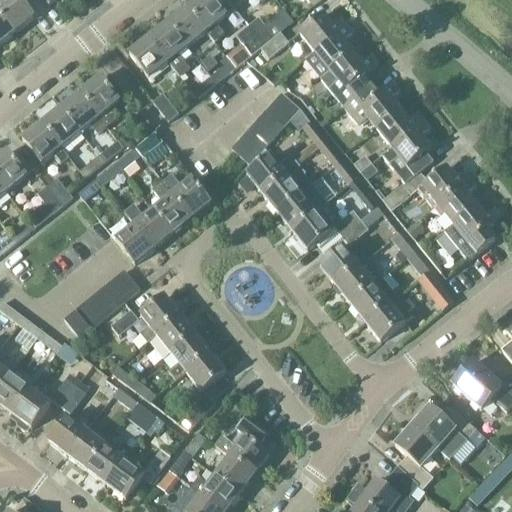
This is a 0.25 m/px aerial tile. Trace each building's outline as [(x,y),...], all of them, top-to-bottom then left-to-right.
[(1,0),(5,3),(0,6),(0,18),(14,36),(34,21),(17,0),(1,0)] [(42,0),(49,8),(59,0),(42,0)] [(195,5),(189,11),(208,35),(216,45),(225,38),(217,28),(227,20),(210,0),(194,0),(194,3),(195,5)] [(306,0),(314,10),(324,2),(322,0),(306,0)] [(189,50),(208,35),(189,11),(169,26),(189,50)] [(250,29),(266,49),(281,36),(294,25),(284,12),(265,27),(260,21),(250,29)] [(316,56),(349,29),(343,21),(334,28),(325,16),(300,36),(316,56)] [(0,47),(14,36),(0,18),(0,47)] [(179,58),(189,50),(169,26),(150,42),(170,65),(181,80),(191,72),(179,58)] [(227,59),(231,64),(237,72),(245,65),(256,56),(262,52),(266,49),(250,29),(237,39),(243,46),(227,59)] [(355,37),(349,29),(316,56),(332,75),(356,55),(347,43),(355,37)] [(281,36),(266,49),(262,52),(270,63),(290,47),(281,36)] [(150,81),(170,65),(150,42),(131,57),(150,81)] [(366,80),(372,75),(371,74),(379,67),(373,59),(365,66),(356,55),(332,75),(322,82),(330,92),(345,110),(372,88),(366,80)] [(218,87),(237,72),(231,64),(212,80),(218,87)] [(199,102),(218,87),(212,80),(201,89),(193,95),(199,102)] [(117,122),(110,114),(120,105),(101,81),(81,97),(108,130),(117,122)] [(294,92),(300,100),(311,91),(305,83),(294,92)] [(378,132),(402,112),(394,102),(402,95),(395,87),(387,93),(386,93),(380,97),(372,88),(345,110),(358,126),(364,127),(370,123),(378,132)] [(274,106),(293,122),(301,113),(282,96),(274,106)] [(98,138),(108,130),(81,97),(62,112),(82,136),(91,129),(98,138)] [(180,118),(164,98),(154,106),(170,126),(180,118)] [(265,115),(285,132),(293,122),(274,106),(265,115)] [(62,151),(82,136),(62,112),(43,127),(62,151)] [(412,124),(402,112),(378,132),(393,151),(426,124),(420,117),(412,124)] [(257,124),(277,141),(285,132),(265,115),(257,124)] [(147,144),(156,137),(157,135),(142,116),(131,124),(147,144)] [(249,133),(268,150),(277,141),(257,124),(249,133)] [(383,159),(405,187),(419,176),(433,164),(426,157),(433,151),(424,140),(432,133),(426,124),(393,151),(383,159)] [(319,152),(327,146),(312,126),(304,133),(319,152)] [(62,152),(62,151),(43,127),(23,143),(43,167),(53,159),(60,169),(69,162),(62,152)] [(241,143),(260,160),(268,150),(249,133),(241,143)] [(164,147),(156,137),(147,144),(137,152),(142,159),(145,162),(151,169),(168,156),(162,148),(164,147)] [(233,152),(252,169),(260,160),(241,143),(233,152)] [(118,144),(99,159),(106,167),(125,152),(118,144)] [(342,165),(327,146),(319,152),(334,172),(342,165)] [(302,162),(314,174),(326,162),(313,150),(302,162)] [(124,174),(142,159),(137,152),(118,167),(124,174)] [(0,185),(8,195),(27,179),(8,155),(0,161),(0,185)] [(280,168),(272,159),(248,178),(263,197),(300,168),(292,158),(280,168)] [(87,182),(106,167),(99,159),(80,174),(87,182)] [(362,176),(373,168),(366,160),(355,168),(362,176)] [(356,184),(342,165),(334,172),(348,190),(356,184)] [(124,174),(118,167),(99,182),(105,189),(124,174)] [(306,179),(307,178),(300,168),(263,197),(278,216),(313,188),(306,179)] [(440,209),(473,183),(466,175),(458,182),(449,170),(428,187),(424,190),(440,209)] [(173,179),(164,186),(192,222),(212,207),(192,182),(182,191),(173,179)] [(105,189),(99,182),(78,198),(85,205),(105,189)] [(59,183),(49,190),(64,210),(74,202),(59,183)] [(470,196),(478,190),(473,183),(440,209),(436,213),(441,220),(445,216),(455,228),(480,208),(470,196)] [(192,222),(164,186),(153,194),(162,206),(154,213),(174,237),(192,222)] [(317,216),(328,208),(328,207),(313,188),(278,216),(293,235),(317,216)] [(403,188),(384,204),(393,215),(412,199),(403,188)] [(37,232),(54,218),(64,210),(49,190),(39,198),(45,206),(28,220),(37,232)] [(378,211),(370,201),(364,207),(371,216),(378,211)] [(335,231),(344,224),(330,206),(328,208),(317,216),(293,235),(308,254),(316,248),(332,235),(331,234),(335,231)] [(496,212),(488,219),(480,208),(455,228),(447,235),(470,263),(496,242),(489,233),(495,228),(494,227),(503,220),(496,212)] [(126,216),(135,228),(155,252),(174,237),(154,213),(144,221),(134,209),(126,216)] [(378,212),(362,225),(368,233),(384,220),(378,212)] [(335,231),(342,240),(362,225),(355,215),(344,224),(335,231)] [(11,240),(17,247),(37,232),(28,220),(27,221),(30,224),(11,240)] [(350,249),(369,234),(368,233),(362,225),(342,240),(350,249)] [(426,234),(419,226),(408,235),(415,242),(426,234)] [(135,268),(155,252),(135,228),(116,243),(135,268)] [(407,263),(415,257),(400,238),(392,244),(407,263)] [(0,248),(0,260),(17,247),(11,240),(0,248)] [(369,263),(362,254),(353,260),(347,252),(345,250),(329,264),(321,270),(336,289),(369,263)] [(430,276),(415,257),(407,263),(422,282),(430,276)] [(460,287),(477,274),(466,261),(449,274),(460,287)] [(384,282),(369,263),(336,289),(351,308),(384,282)] [(141,294),(125,274),(115,281),(131,302),(141,294)] [(430,276),(422,282),(422,283),(437,302),(446,295),(431,275),(430,276)] [(131,302),(115,281),(105,289),(122,310),(131,302)] [(399,301),(384,282),(351,308),(367,327),(398,303),(399,301)] [(122,310),(105,289),(96,297),(112,317),(122,310)] [(112,317),(96,297),(86,305),(102,325),(112,317)] [(140,337),(147,346),(157,338),(181,319),(165,300),(141,319),(150,329),(140,337)] [(413,322),(409,316),(415,311),(410,305),(403,310),(398,303),(367,327),(382,346),(413,322)] [(102,325),(86,305),(76,312),(78,314),(92,333),(102,325)] [(0,310),(0,314),(18,328),(24,321),(4,306),(0,310)] [(64,325),(79,343),(92,333),(78,314),(64,325)] [(119,339),(139,324),(132,314),(112,330),(119,339)] [(172,357),(196,338),(181,319),(157,338),(172,357)] [(24,332),(38,343),(43,336),(24,321),(18,328),(24,332)] [(511,328),(505,334),(511,342),(511,347),(503,355),(511,366),(511,328)] [(38,343),(24,332),(15,344),(29,354),(38,343)] [(57,357),(62,350),(43,336),(38,343),(57,357)] [(168,376),(175,385),(211,356),(196,338),(172,357),(180,367),(168,376)] [(202,395),(226,376),(211,356),(187,376),(202,395)] [(511,412),(511,381),(510,380),(500,390),(474,366),(454,388),(482,414),(492,403),(508,417),(511,412)] [(0,393),(11,379),(0,370),(0,393)] [(113,378),(130,391),(135,384),(118,371),(113,378)] [(96,384),(101,378),(93,372),(88,378),(96,384)] [(0,393),(0,408),(12,418),(31,393),(11,379),(0,393)] [(51,403),(61,410),(76,390),(66,383),(51,403)] [(18,426),(18,430),(25,435),(29,434),(31,432),(32,433),(51,408),(40,400),(48,391),(38,384),(31,393),(12,418),(20,423),(18,426)] [(135,384),(130,391),(151,406),(156,399),(135,384)] [(71,418),(86,398),(76,390),(61,410),(71,418)] [(113,401),(133,415),(139,408),(119,393),(113,401)] [(198,426),(216,408),(207,399),(189,418),(178,428),(189,437),(198,426)] [(157,422),(139,408),(133,415),(152,429),(157,422)] [(431,411),(414,430),(439,453),(451,463),(477,434),(452,411),(443,421),(431,411)] [(113,435),(127,445),(138,428),(123,419),(113,435)] [(47,444),(67,459),(85,435),(90,429),(82,423),(77,428),(66,420),(47,444)] [(216,449),(231,460),(255,479),(270,459),(261,452),(271,438),(249,421),(237,438),(244,443),(238,451),(223,440),(216,449)] [(91,429),(90,429),(67,459),(87,474),(105,449),(87,436),(91,429)] [(422,472),(439,453),(414,430),(396,449),(408,460),(398,471),(419,489),(423,493),(434,482),(422,472)] [(194,444),(185,456),(192,462),(202,450),(194,444)] [(87,474),(106,488),(132,454),(124,446),(116,457),(105,449),(87,474)] [(150,488),(171,461),(161,453),(145,474),(142,477),(133,470),(138,463),(130,457),(106,488),(126,503),(142,482),(150,488)] [(192,462),(185,456),(182,460),(170,475),(179,483),(184,476),(182,475),(192,462)] [(231,460),(216,479),(240,498),(255,479),(231,460)] [(358,489),(352,497),(372,511),(409,511),(414,505),(410,502),(419,489),(398,471),(385,490),(377,484),(368,496),(358,489)] [(198,481),(191,491),(218,511),(229,511),(240,498),(216,479),(209,489),(198,481)] [(257,505),(268,490),(258,483),(248,498),(257,505)] [(218,511),(191,491),(174,511),(218,511)] [(372,511),(352,497),(346,505),(355,511),(354,511),(372,511)]
